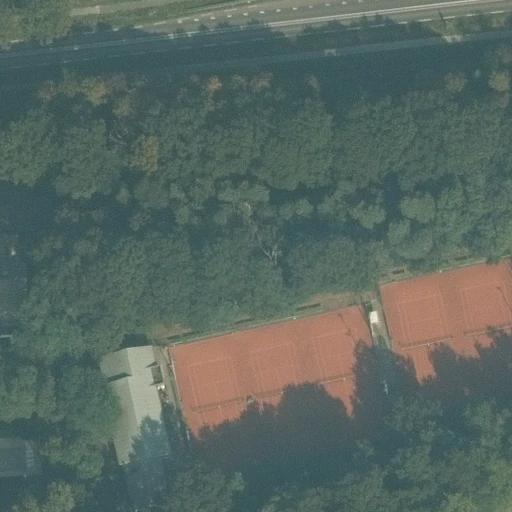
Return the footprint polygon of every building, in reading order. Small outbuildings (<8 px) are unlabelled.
[(36,172),(38,193),(57,192),(55,170),(36,172)] [(0,312),(18,311),(19,319),(20,318),(18,275),(17,275),(15,241),(0,241),(0,312)] [(121,471),(130,511),(155,511),(171,508),(165,484),(160,462),(172,460),(157,392),(164,390),(160,372),(156,373),(151,352),(126,358),(112,361),(98,364),(105,392),(101,392),(108,421),(119,472),(121,471)] [(42,368),(43,389),(64,387),(62,367),(42,368)] [(58,435),(40,436),(43,481),(61,480),(58,435)] [(31,441),(0,439),(0,477),(30,478),(31,441)]
